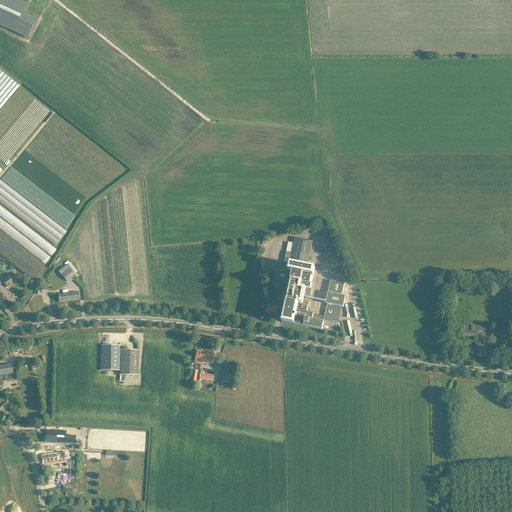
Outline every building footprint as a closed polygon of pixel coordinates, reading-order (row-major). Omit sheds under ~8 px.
[(0,0),(0,24),(28,37),(37,18),(23,12),(27,4),(18,0),(0,0)] [(56,245),(67,231),(0,180),(0,198),(2,200),(1,202),(16,213),(16,212),(18,214),(19,213),(22,216),(22,215),(28,220),(26,222),(56,245)] [(0,216),(52,255),(57,248),(0,205),(0,216)] [(0,229),(46,263),(51,255),(0,218),(0,229)] [(307,313),(312,290),(311,289),(315,268),(308,267),(312,243),(313,241),(295,237),(294,243),(288,242),(285,257),(284,262),(290,264),(288,271),(287,278),(291,279),(289,285),(290,285),(288,293),(286,301),(282,322),(322,330),(324,323),(325,319),(333,321),(333,320),(339,321),(342,307),(327,304),(324,316),(307,313)] [(62,275),(61,275),(67,282),(75,274),(67,265),(59,272),(62,275)] [(5,283),(4,284),(7,287),(7,286),(8,287),(17,279),(12,273),(9,276),(7,273),(5,276),(7,278),(3,281),(5,283)] [(346,296),(342,295),(345,283),(331,281),(326,304),(327,304),(342,307),(343,307),(346,296)] [(40,284),(41,294),(48,294),(48,292),(51,292),(50,284),(47,285),(47,284),(40,284)] [(279,291),(288,292),(289,286),(282,285),(282,284),(280,284),(280,285),(279,291)] [(58,294),(59,302),(79,300),(78,292),(58,294)] [(277,300),(274,299),(270,298),(269,305),(268,305),(267,313),(276,314),(277,306),(276,306),(277,300)] [(480,343),(476,343),(476,349),(475,355),(479,355),(479,356),(487,356),(487,346),(480,345),(480,343)] [(120,375),(138,375),(138,350),(120,350),(120,375)] [(194,362),(201,363),(201,361),(212,362),(213,353),(196,350),(194,362)] [(0,383),(0,381),(14,379),(12,364),(0,365),(0,385),(0,386),(0,383)] [(221,382),(232,383),(235,368),(224,366),(221,382)] [(199,379),(208,380),(212,381),(213,375),(211,374),(211,373),(208,373),(208,374),(200,373),(199,379)] [(46,431),(45,441),(74,443),(75,439),(65,438),(65,432),(56,431),(56,432),(46,431)] [(62,453),(42,457),(43,463),(63,459),(62,453)]
